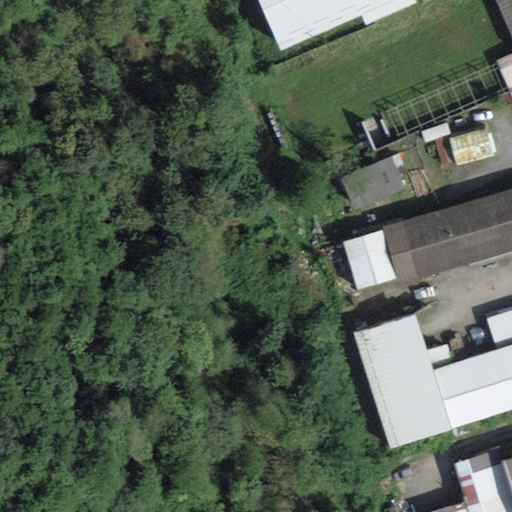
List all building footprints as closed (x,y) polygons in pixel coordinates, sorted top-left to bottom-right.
[(257,0),(283,58),(414,0),(257,0)] [(511,0),(495,0),(501,11),(511,38),(511,53),(499,60),(511,91),(511,0)] [(461,168),(501,157),(492,125),(453,136),(461,168)] [(356,206),(409,185),(396,152),(343,173),(356,206)] [(511,187),(342,237),(358,292),(511,247),(511,187)] [(416,312),(352,332),(389,446),(511,406),(511,309),(487,318),(497,347),(434,367),(416,312)] [(511,511),(511,444),(456,464),(469,503),(441,511),(511,511)]
